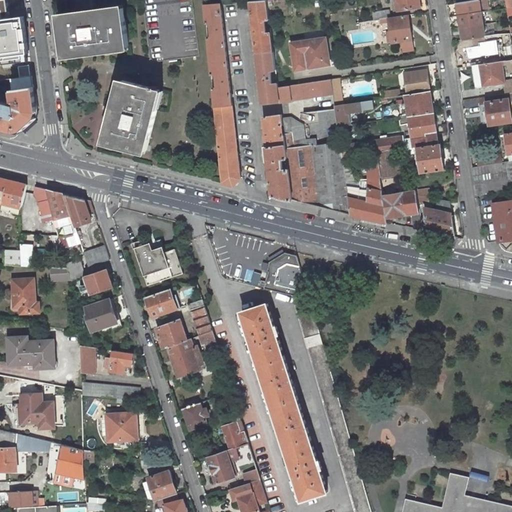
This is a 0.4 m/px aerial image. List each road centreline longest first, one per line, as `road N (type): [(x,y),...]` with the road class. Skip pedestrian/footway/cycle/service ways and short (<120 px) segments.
road 1 (residential): [(98,181),(202,511)]
road 2 (residential): [(434,0),(476,269)]
road 3 (secondary): [(476,269),(251,219)]
road 4 (residential): [(251,219),(255,170),(236,5)]
road 5 (residential): [(61,171),(35,0)]
road 6 (unknown): [(438,61),(279,79)]
road 7 (secondary): [(251,219),(98,181)]
